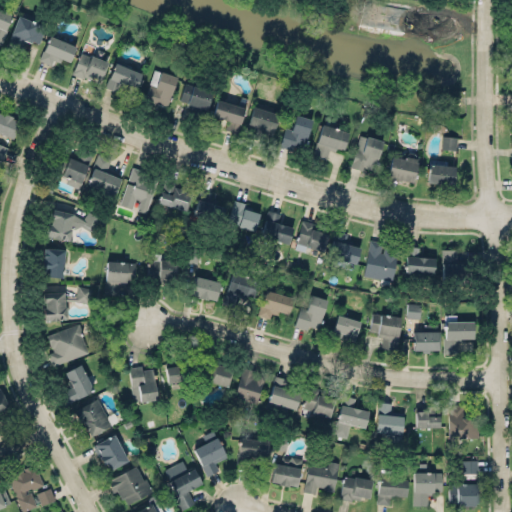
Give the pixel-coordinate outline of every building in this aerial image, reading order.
[(0,41),(11,14),(0,9),(0,41)] [(5,45),(19,50),(24,38),(37,44),(45,26),(18,15),(5,45)] [(49,36),(75,47),(69,63),(60,59),(59,62),(53,59),(50,64),(38,59),(42,49),(43,49),(49,36)] [(100,80),(107,62),(81,51),(70,74),(83,79),(86,74),(100,80)] [(115,62),(105,86),(117,91),(119,85),(134,90),(141,74),(115,62)] [(154,70),(176,78),(167,105),(157,102),(155,106),(143,102),(154,70)] [(179,100),(184,83),(212,91),(206,111),(199,109),(196,119),(189,117),(192,108),(186,106),(187,103),(179,100)] [(216,100),(237,106),(241,96),(246,98),(238,133),(225,129),(226,121),(211,116),(216,100)] [(244,135),(253,107),(278,114),(272,134),(259,130),(256,139),(244,135)] [(0,133),(0,112),(3,114),(4,112),(13,116),(12,118),(19,121),(12,138),(0,133)] [(290,129),(284,127),(278,145),(301,152),(311,119),(295,114),(290,129)] [(322,124),(312,156),(326,160),(329,149),(334,150),(335,146),(344,147),(348,130),(341,128),(341,130),(322,124)] [(349,166),(358,133),(364,135),(365,132),(381,137),(373,169),(363,166),(362,169),(349,166)] [(455,150),(456,136),(441,136),(440,149),(455,150)] [(80,182),(61,174),(68,157),(78,161),(83,148),(93,152),(80,182)] [(390,152),(402,155),(402,152),(415,155),(414,158),(416,158),(411,178),(385,173),(390,152)] [(113,195),(120,178),(105,172),(110,158),(97,153),(86,185),(113,195)] [(426,182),(452,185),(454,166),(446,165),(446,161),(428,159),(426,182)] [(132,207),(134,198),(138,199),(135,210),(146,213),(155,175),(129,169),(120,205),(132,207)] [(190,192),(169,185),(166,193),(160,191),(157,202),(184,211),(190,192)] [(221,221),(224,206),(210,203),(211,192),(197,189),(193,216),(221,221)] [(227,213),(237,217),(236,222),(252,227),(258,209),(244,205),(245,201),(238,198),(232,196),(227,213)] [(51,206),(72,211),(71,212),(82,219),(88,210),(101,218),(95,230),(87,225),(84,224),(77,225),(74,227),(70,227),(67,238),(55,234),(51,235),(45,232),(46,225),(48,220),(49,221),(50,216),(49,215),(49,210),(51,206)] [(266,207),(259,234),(286,242),(292,225),(283,222),(279,220),(276,219),(278,212),(273,208),(266,207)] [(314,223),(301,219),(293,248),(304,251),(305,246),(322,251),(327,233),(313,229),(314,223)] [(354,262),(359,245),(344,241),(347,233),(333,229),(326,254),(354,262)] [(364,277),(392,279),(394,249),(381,248),(382,242),(367,241),(364,277)] [(404,273),(433,274),(433,257),(418,256),(418,246),(405,246),(404,273)] [(46,268),(46,276),(62,277),(63,248),(42,248),(42,268),(46,268)] [(455,249),(440,249),(441,278),(462,277),(462,262),(456,263),(455,249)] [(154,260),(148,260),(147,280),(175,281),(175,259),(163,258),(164,253),(154,253),(154,260)] [(126,292),(127,282),(134,282),(135,262),(105,261),(104,291),(126,292)] [(230,267),(250,275),(250,278),(257,281),(253,296),(245,294),(244,297),(238,295),(235,305),(220,300),(230,267)] [(193,271),(219,277),(214,296),(206,293),(206,294),(196,292),(196,291),(189,289),(193,271)] [(41,292),(63,291),(63,297),(74,296),(77,285),(91,288),(87,303),(74,300),(63,300),(63,303),(65,303),(65,318),(43,319),(42,307),(44,307),(44,302),(42,302),(41,292)] [(269,318),(271,311),(287,314),(291,296),(263,290),(258,315),(269,318)] [(298,307),(294,327),(307,329),(307,326),(319,328),(324,298),(308,295),(306,308),(298,307)] [(419,303),(406,302),(405,318),(419,318),(419,303)] [(395,347),(380,345),(382,335),(375,334),(376,331),(369,330),(371,312),(379,313),(379,311),(399,314),(395,347)] [(330,334),(354,341),(359,321),(336,314),(330,334)] [(472,338),(472,321),(442,321),(443,352),(456,352),(456,338),(472,338)] [(410,328),(410,346),(437,346),(436,328),(435,328),(435,322),(421,322),(421,328),(410,328)] [(47,334),(77,323),(88,352),(52,365),(47,352),(52,350),(47,334)] [(63,369),(68,379),(66,379),(70,386),(60,391),(66,402),(77,396),(77,395),(92,387),(79,361),(63,369)] [(227,385),(232,368),(205,361),(200,378),(227,385)] [(127,365),(140,363),(141,368),(151,366),(156,395),(139,398),(139,399),(132,400),(129,382),(130,382),(127,365)] [(164,368),(167,383),(188,380),(185,364),(164,368)] [(232,396),(242,366),(254,369),(252,378),(255,379),(256,373),(264,375),(255,403),(232,396)] [(299,390),(294,408),(286,405),(284,412),(276,410),(278,402),(266,399),(274,374),(287,378),(285,386),(299,390)] [(316,387),(307,385),(301,409),(328,416),(333,398),(315,394),(316,387)] [(0,412),(8,410),(1,388),(0,388),(0,412)] [(341,393),(337,410),(336,410),(335,414),(336,415),(335,419),(363,425),(367,407),(352,404),(354,396),(341,393)] [(75,406),(89,399),(96,397),(110,424),(102,426),(89,433),(86,428),(82,422),(83,422),(81,418),(78,420),(72,409),(76,407),(75,406)] [(390,402),(376,402),(375,434),(401,435),(402,412),(390,411),(390,402)] [(446,402),(462,402),(462,414),(476,414),(477,435),(447,435),(446,402)] [(414,408),(414,427),(438,426),(437,404),(428,403),(424,404),(424,408),(421,408),(419,407),(414,408)] [(201,434),(212,429),(215,435),(226,456),(215,462),(218,470),(206,476),(200,464),(201,463),(192,447),(204,441),(201,434)] [(126,462),(115,434),(93,443),(104,471),(126,462)] [(233,464),(248,466),(250,455),(266,457),(268,438),(237,434),(233,464)] [(269,482),(296,487),(301,458),(281,454),(279,464),(273,462),(269,482)] [(476,460),(461,459),(461,473),(476,473),(476,460)] [(193,467),(186,470),(182,460),(163,468),(180,509),(193,504),(187,489),(200,484),(193,467)] [(327,460),(332,460),(338,462),(332,490),(323,488),(323,486),(315,485),(314,492),(302,490),(308,462),(326,465),(327,460)] [(42,484),(34,464),(7,474),(21,511),(34,506),(28,490),(42,484)] [(124,504),(150,493),(138,465),(107,478),(113,493),(118,491),(124,504)] [(411,505),(426,505),(426,493),(441,493),(441,472),(412,472),(411,505)] [(374,502),(376,474),(406,476),(405,493),(396,492),(395,497),(388,497),(387,503),(374,502)] [(339,497),(368,500),(370,478),(341,475),(339,497)] [(447,505),(476,504),(476,483),(447,483),(447,505)] [(0,504),(8,501),(3,487),(0,488),(0,504)] [(35,493),(40,505),(54,499),(49,487),(35,493)] [(155,511),(128,511),(150,501),(155,511)]
